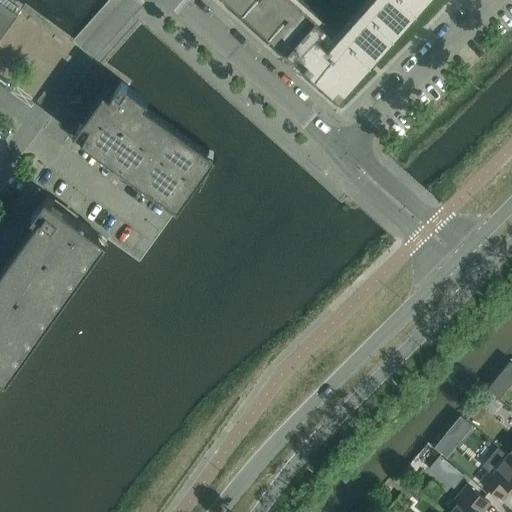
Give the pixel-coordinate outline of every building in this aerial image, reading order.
[(25,1),(23,0),(0,0),(0,36),(25,1)] [(407,23),(381,0),(361,0),(337,28),(304,0),(231,0),(293,55),(298,49),(309,59),(304,65),(340,97),(407,23)] [(427,0),(381,0),(407,23),(427,0)] [(211,161),(121,96),(128,86),(121,81),(111,95),(105,91),(76,131),(118,162),(139,173),(137,176),(159,188),(156,192),(178,208),(215,157),(213,156),(212,157),(213,158),(211,161)] [(0,371),(8,377),(107,239),(46,195),(31,215),(37,219),(0,270),(0,371)] [(511,456),(509,454),(494,472),(490,469),(481,480),(503,499),(511,488),(511,456)] [(463,496),(449,511),(483,511),(482,511),(491,501),(468,482),(459,493),(463,496)]
